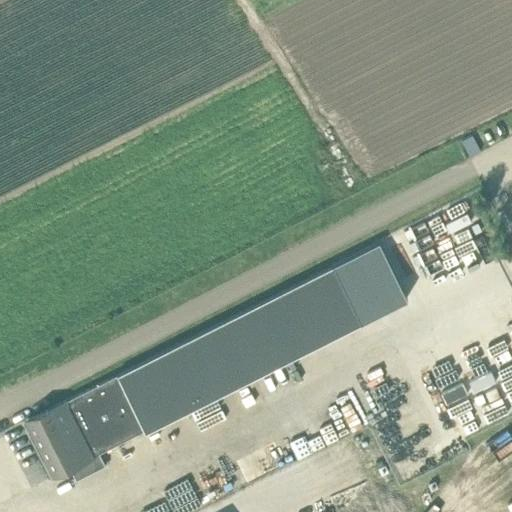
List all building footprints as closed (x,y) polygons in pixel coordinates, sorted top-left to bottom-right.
[(449,208),(469,250),(495,238),(476,196),(449,208)] [(117,374),(28,419),(55,474),(69,467),(74,465),(78,473),(85,470),(81,460),(99,451),(144,428),(145,429),(282,360),(407,297),(400,283),(379,241),(261,301),(117,374)] [(450,305),(506,281),(495,257),(439,282),(450,305)] [(501,342),(511,337),(511,299),(507,286),(459,307),(469,331),(492,321),(501,342)] [(511,343),(502,346),(508,371),(511,369),(511,343)] [(186,482),(197,508),(247,488),(235,462),(186,482)]
